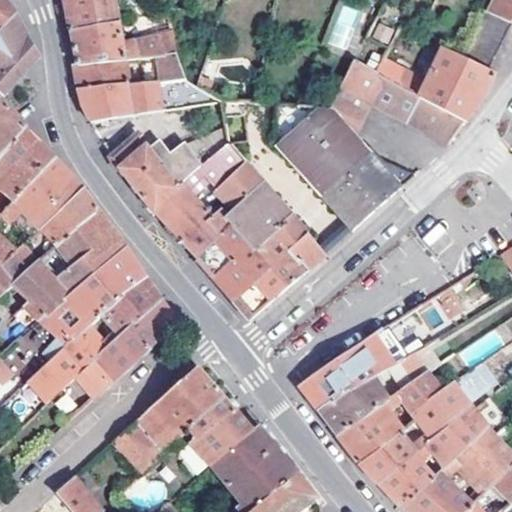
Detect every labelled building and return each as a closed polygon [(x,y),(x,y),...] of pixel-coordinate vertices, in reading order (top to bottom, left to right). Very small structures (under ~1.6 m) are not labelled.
[(0,0),(0,33),(17,17),(12,11),(3,0),(0,0)] [(62,0),(65,11),(70,35),(118,30),(112,0),(62,0)] [(199,0),(166,0),(167,6),(168,16),(199,15),(199,0)] [(511,3),(505,0),(495,0),(489,16),(509,24),(511,16),(511,3)] [(161,20),(169,20),(168,16),(167,6),(160,8),(161,20)] [(482,13),(460,59),(487,72),(511,25),(509,24),(489,16),(482,13)] [(38,57),(17,17),(0,33),(0,98),(1,99),(18,80),(38,57)] [(378,22),(372,37),(387,43),(394,29),(378,22)] [(121,50),(118,30),(70,35),(71,41),(77,66),(174,61),(171,39),(121,50)] [(376,79),(463,123),(466,125),(479,106),(482,102),(494,75),(487,72),(460,59),(443,50),(427,83),(385,60),(376,79)] [(75,73),(79,92),(150,83),(177,77),(174,61),(77,66),(74,67),(75,73)] [(331,115),(352,138),(358,128),(369,106),(447,147),(463,123),(376,79),(353,67),(331,113),(331,115)] [(91,123),(167,110),(166,106),(162,106),(150,83),(79,92),(83,108),(91,123)] [(0,155),(24,130),(10,116),(0,107),(0,155)] [(314,114),(275,149),(353,233),(401,190),(381,169),(369,156),(352,138),(331,115),(314,114)] [(24,130),(0,155),(0,188),(14,202),(55,161),(30,135),(24,130)] [(120,173),(154,214),(204,170),(183,146),(171,157),(160,143),(148,152),(137,140),(112,159),(120,173)] [(206,227),(212,222),(206,215),(220,202),(216,197),(218,195),(246,169),(228,149),(204,170),(154,214),(189,254),(195,261),(218,241),(206,227)] [(39,231),(83,192),(67,174),(55,161),(14,202),(39,231)] [(271,240),(286,257),(290,254),(307,274),(325,258),(246,169),(218,195),(216,197),(220,202),(232,215),(225,221),(219,215),(212,222),(206,227),(218,241),(230,229),(253,255),(271,240)] [(86,196),(83,192),(39,231),(16,252),(30,268),(37,262),(54,247),(97,210),(86,196)] [(27,300),(10,315),(24,331),(39,319),(127,249),(121,242),(97,210),(54,247),(67,264),(50,278),(37,262),(30,268),(16,252),(0,239),(0,292),(13,283),(27,300)] [(234,303),(286,257),(271,240),(253,255),(230,229),(218,241),(195,261),(229,298),(234,303)] [(52,357),(88,326),(100,317),(145,279),(138,266),(131,256),(127,249),(39,319),(54,337),(44,348),(52,357)] [(511,275),(511,252),(500,259),(511,275)] [(251,323),(307,274),(290,254),(286,257),(234,303),(248,319),(251,323)] [(145,279),(100,317),(116,335),(119,339),(161,302),(149,283),(145,279)] [(161,302),(119,339),(107,349),(80,373),(98,394),(110,383),(177,324),(161,302)] [(80,373),(107,349),(103,345),(88,326),(52,357),(25,383),(44,404),(80,373)] [(388,328),(299,389),(303,394),(318,411),(384,372),(395,366),(408,358),(388,328)] [(496,328),(457,352),(466,367),(505,343),(496,328)] [(107,349),(119,339),(116,335),(103,345),(107,349)] [(395,366),(409,387),(430,374),(457,355),(448,342),(432,352),(429,347),(408,358),(395,366)] [(486,427),(470,402),(497,381),(484,363),(462,378),(413,416),(417,421),(415,423),(425,434),(428,438),(421,443),(412,450),(400,435),(359,467),(376,487),(380,491),(400,511),(434,478),(420,460),(432,451),(443,469),(448,464),(452,460),(486,427)] [(413,416),(462,378),(454,367),(434,381),(430,374),(409,387),(399,395),(413,416)] [(183,384),(113,446),(142,478),(172,452),(169,448),(192,429),(198,436),(190,443),(211,469),(251,434),(199,370),(183,384)] [(392,384),(384,372),(318,411),(322,417),(337,437),(393,399),(386,388),(392,384)] [(393,399),(337,437),(355,462),(359,467),(400,435),(402,433),(389,415),(399,407),(393,399)] [(411,426),(415,423),(417,421),(413,416),(407,421),(411,426)] [(509,432),(504,426),(492,436),(498,442),(509,432)] [(486,427),(452,460),(478,489),(467,499),(445,477),(452,469),(448,464),(443,469),(434,478),(400,511),(466,511),(473,505),(495,484),(511,467),(511,444),(506,450),(498,442),(492,436),(486,427)] [(251,434),(211,469),(240,505),(232,511),(252,511),(295,476),(276,453),(257,429),(251,434)] [(419,439),(421,443),(428,438),(425,434),(419,439)] [(511,467),(495,484),(511,502),(511,467)] [(252,511),(301,511),(315,500),(295,476),(252,511)] [(100,511),(75,480),(57,496),(70,511),(100,511)]
